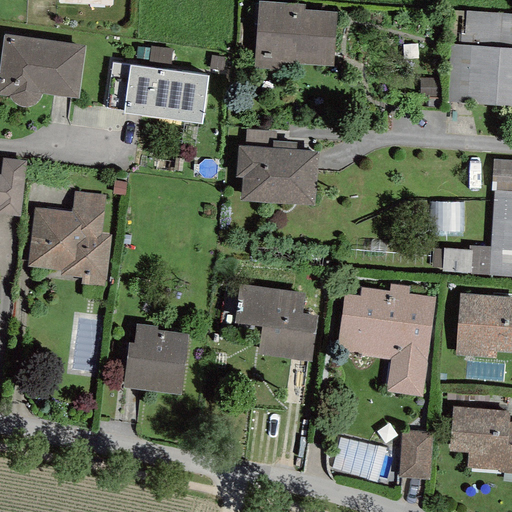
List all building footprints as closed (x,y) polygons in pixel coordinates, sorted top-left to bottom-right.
[(280,70),(280,62),(333,66),(337,13),(304,11),(304,5),(259,2),(254,68),(280,70)] [(448,102),(511,105),(511,13),(461,11),(459,45),(451,44),(448,102)] [(78,99),(84,46),(4,35),(0,63),(0,94),(7,94),(8,97),(10,99),(12,102),(16,105),(19,107),(24,108),(29,107),(33,106),(36,104),(38,101),(41,98),(42,94),(78,99)] [(150,47),(147,68),(169,71),(172,50),(150,47)] [(225,58),(211,56),(209,69),(223,71),(225,58)] [(147,68),(129,66),(122,114),(200,125),(207,77),(169,71),(147,68)] [(440,97),(440,78),(420,78),(420,97),(440,97)] [(245,130),(245,147),(272,149),(272,142),(275,142),(276,131),(245,130)] [(313,206),(317,152),(295,151),(296,142),(275,142),(272,142),(272,149),(245,147),(238,146),(235,177),(242,178),(240,200),(313,206)] [(0,214),(20,216),(26,161),(2,158),(0,172),(0,214)] [(511,191),(511,160),(493,159),(491,191),(494,191),(511,191)] [(126,183),(114,180),(112,194),(125,195),(126,183)] [(442,274),(511,277),(511,191),(494,191),(491,247),(468,246),(468,249),(442,249),(442,268),(442,274)] [(34,207),(27,267),(61,271),(60,276),(81,278),(81,284),(106,286),(110,235),(102,234),(105,195),(74,192),(72,212),(34,207)] [(432,268),(442,268),(442,249),(432,249),(432,268)] [(389,361),(385,392),(422,397),(435,296),(409,293),(410,285),(388,282),(387,290),(359,287),(358,295),(343,293),(335,351),(359,354),(359,357),(389,361)] [(256,355),(311,362),(317,316),(302,314),(305,293),(238,284),(232,325),(259,328),(256,355)] [(511,298),(460,294),(455,355),(494,358),(495,352),(511,353),(511,298)] [(128,343),(123,388),(180,395),(187,334),(156,330),(156,327),(136,324),(134,343),(128,343)] [(467,453),(466,468),(498,470),(498,473),(511,474),(511,422),(509,422),(510,411),(452,407),(448,452),(467,453)] [(397,479),(429,480),(431,431),(400,430),(397,479)]
